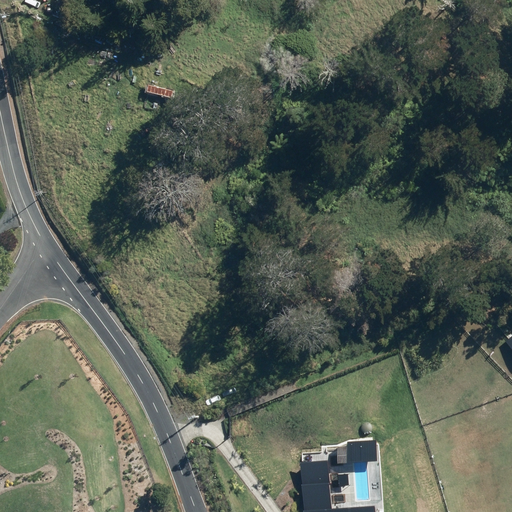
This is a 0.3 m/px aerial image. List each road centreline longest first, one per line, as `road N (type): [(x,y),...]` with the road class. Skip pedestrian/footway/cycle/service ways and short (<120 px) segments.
road 1 (unclassified): [(197,511),(135,370),(45,245)]
road 2 (unclassified): [(45,245),(0,111)]
